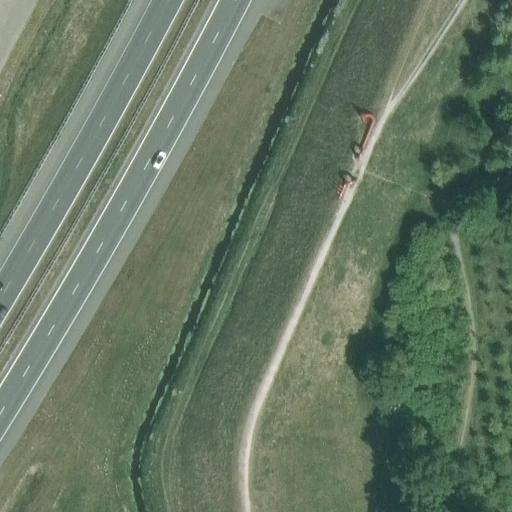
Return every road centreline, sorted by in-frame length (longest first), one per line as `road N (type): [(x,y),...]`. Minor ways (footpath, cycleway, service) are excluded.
road 1 (motorway): [(0,427),(244,0)]
road 2 (motorway): [(167,0),(0,298)]
